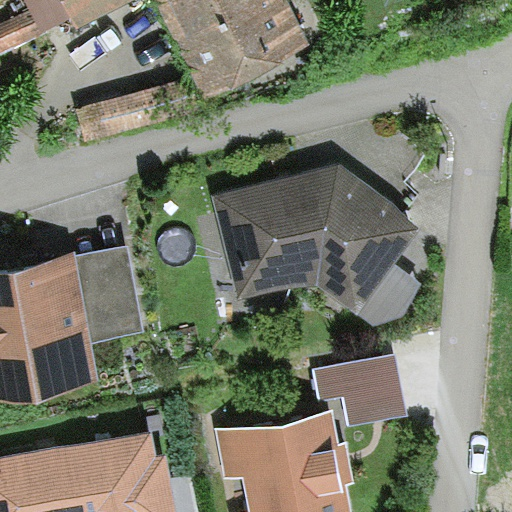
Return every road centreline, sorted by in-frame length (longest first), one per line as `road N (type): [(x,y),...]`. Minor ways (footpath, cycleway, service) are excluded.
road 1 (residential): [(511,62),(0,195)]
road 2 (residential): [(511,99),(457,511)]
